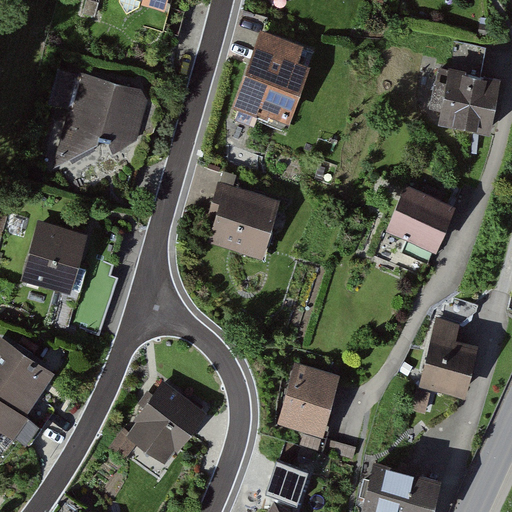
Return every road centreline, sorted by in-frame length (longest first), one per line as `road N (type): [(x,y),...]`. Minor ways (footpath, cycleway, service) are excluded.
road 1 (residential): [(223,0),(145,297)]
road 2 (residential): [(145,297),(205,336),(227,357),(241,388),(237,450),(212,511)]
road 3 (residential): [(145,297),(88,424),(32,511)]
